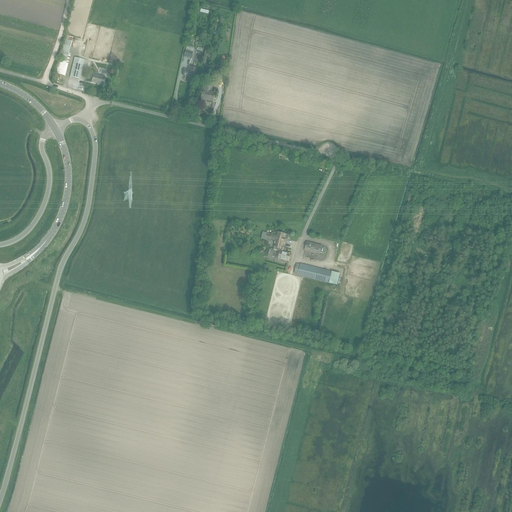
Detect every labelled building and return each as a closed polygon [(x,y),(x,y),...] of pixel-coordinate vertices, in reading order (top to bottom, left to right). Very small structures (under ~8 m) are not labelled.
[(64,39),(57,69),(55,73),(65,76),(70,54),(69,54),(72,41),(64,39)] [(75,58),(71,72),(70,77),(83,80),(85,75),(89,61),(75,58)] [(185,69),(184,71),(183,76),(195,79),(197,69),(189,67),(188,70),(185,69)] [(94,74),(93,77),(92,82),(103,85),(105,77),(94,74)] [(71,85),(83,90),(85,84),(72,80),(71,85)] [(202,91),(201,94),(201,99),(212,101),(214,93),(208,92),(209,87),(203,86),(202,91)] [(264,233),(262,238),(276,241),(276,242),(275,243),(275,242),(274,243),(275,244),(274,247),(274,250),(277,251),(278,252),(277,258),(278,259),(288,261),(290,254),(289,253),(289,254),(286,253),(287,248),(282,247),(283,244),(284,239),(285,239),(287,238),(288,235),(286,234),(279,233),(278,237),(264,233)] [(306,249),(321,253),(323,253),(324,247),(307,243),(306,249)] [(331,273),(296,264),(294,273),(329,282),(331,273)] [(337,269),(334,279),(342,281),(345,271),(337,269)]
